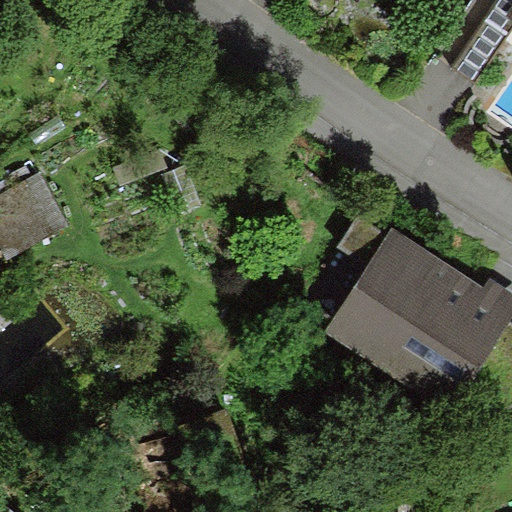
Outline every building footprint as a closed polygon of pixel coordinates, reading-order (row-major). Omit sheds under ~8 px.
[(42,174),(20,186),(50,240),(72,227),(42,174)] [(20,186),(0,197),(0,217),(21,256),(50,240),(20,186)] [(21,256),(0,217),(0,250),(8,264),(21,256)] [(393,229),(326,331),(442,408),(452,392),(496,421),(511,397),(511,318),(506,315),(511,305),(511,295),(490,281),(485,289),(393,229)] [(249,470),(230,399),(184,412),(203,482),(249,470)]
